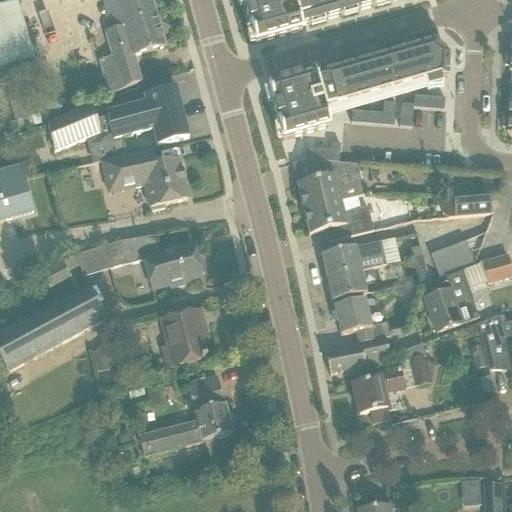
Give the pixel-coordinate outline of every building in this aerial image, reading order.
[(133,58),(164,49),(149,0),(101,0),(111,30),(104,32),(111,56),(98,61),(108,93),(141,84),(133,58)] [(247,0),(249,5),(243,7),(244,10),(250,29),(251,32),(256,30),(259,39),(260,43),(258,43),(256,44),(255,43),(254,43),(254,46),(297,33),(302,32),(301,29),(310,26),(309,20),(317,18),(321,17),(323,22),(343,17),(341,11),(350,8),(354,7),(355,13),(375,7),(374,2),(379,0),(386,0),(388,4),(400,0),(247,0)] [(0,70),(33,60),(22,23),(17,3),(0,8),(0,70)] [(286,84),(267,90),(268,92),(270,92),(269,91),(273,89),(273,91),(273,90),(277,102),(271,104),(272,106),(273,108),(278,126),(277,126),(278,128),(284,127),(287,138),(287,139),(283,140),(283,139),(281,140),(282,142),(324,130),(329,128),(325,113),(427,83),(440,80),(442,80),(447,80),(447,58),(432,46),(403,54),(404,60),(392,64),(390,58),(370,64),(372,70),(359,73),(357,67),(342,72),(338,73),(339,79),(327,82),(325,77),(322,78),(315,80),(315,78),(314,76),(286,84)] [(503,111),(502,129),(507,130),(507,137),(511,136),(511,89),(510,89),(510,104),(508,104),(508,111),(503,111)] [(157,148),(188,140),(175,90),(144,98),(146,105),(107,115),(112,134),(114,142),(138,136),(139,140),(154,136),(157,148)] [(42,94),(35,111),(57,120),(64,103),(42,94)] [(413,107),(413,110),(443,112),(444,100),(414,98),(413,107)] [(351,121),(351,125),(393,129),(395,106),(383,105),(383,109),(382,115),(352,113),(351,121)] [(399,127),(399,129),(411,130),(413,110),(413,107),(401,106),(399,127)] [(92,108),(47,126),(54,155),(86,143),(99,137),(98,136),(95,121),(92,108)] [(307,150),(306,163),(314,163),(337,165),(338,165),(339,146),(330,145),(329,152),(307,150)] [(178,161),(155,166),(152,153),(101,164),(108,196),(144,188),(149,210),(150,210),(151,213),(164,210),(164,207),(187,202),(182,183),(184,182),(182,174),(181,174),(178,161)] [(337,165),(314,163),(306,163),(302,163),(291,165),(292,167),(303,164),(314,165),(318,182),(297,188),(302,212),(356,199),(356,198),(364,196),(356,167),(338,165),(337,165)] [(0,223),(33,214),(19,166),(0,171),(0,223)] [(481,198),(497,197),(497,184),(481,184),(481,198)] [(446,218),(493,214),(491,198),(445,202),(441,207),(441,214),(446,218)] [(367,209),(358,210),(356,199),(302,212),(309,237),(330,232),(333,243),(326,244),(326,245),(373,234),(367,209)] [(118,244),(102,249),(109,271),(125,267),(123,260),(127,259),(129,266),(143,262),(148,278),(151,292),(156,291),(169,287),(169,290),(184,286),(183,283),(201,279),(200,276),(203,275),(199,261),(196,262),(192,248),(161,256),(156,238),(118,244)] [(462,269),(473,265),(465,242),(453,246),(462,269)] [(346,279),(360,275),(360,274),(385,268),(380,244),(321,258),(327,283),(346,279)] [(450,273),(462,269),(453,246),(441,251),(450,273)] [(419,248),(408,251),(411,261),(422,258),(419,248)] [(441,277),(450,273),(441,251),(430,255),(441,277)] [(417,282),(428,279),(422,258),(411,261),(417,282)] [(487,286),(511,279),(511,276),(507,258),(481,264),(487,286)] [(63,264),(41,275),(50,291),(71,279),(63,264)] [(478,319),(468,290),(462,272),(462,273),(445,279),(447,284),(428,290),(431,299),(424,301),(436,335),(464,326),(463,325),(478,319)] [(366,296),(360,275),(346,279),(327,283),(332,305),(366,296)] [(87,288),(0,334),(0,360),(8,375),(105,322),(87,288)] [(373,343),(368,322),(364,302),(333,309),(340,338),(356,335),(359,346),(373,343)] [(198,331),(204,329),(199,313),(161,322),(168,349),(160,351),(165,371),(206,360),(198,331)] [(507,339),(505,339),(498,318),(477,326),(488,373),(505,373),(507,339)] [(404,324),(386,329),(388,339),(406,334),(404,324)] [(384,342),(407,336),(406,334),(388,339),(373,343),(359,346),(343,349),(344,352),(325,356),(329,377),(364,366),(365,369),(380,365),(378,358),(388,356),(384,342)] [(412,389),(429,385),(423,359),(406,363),(412,389)] [(383,396),(404,391),(399,371),(365,379),(366,384),(352,387),(359,417),(369,415),(372,426),(389,422),(383,396)] [(143,459),(232,436),(217,379),(185,387),(195,423),(138,438),(143,459)]
